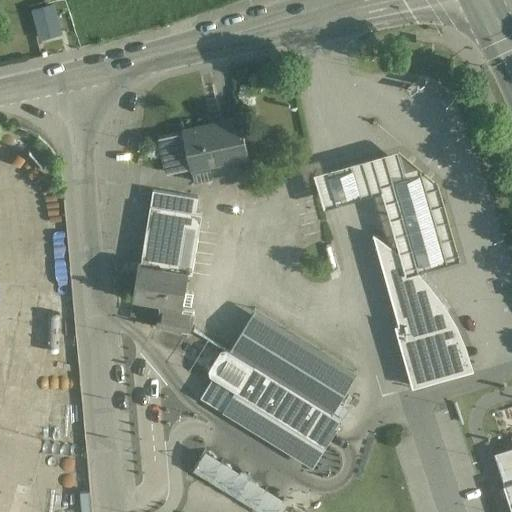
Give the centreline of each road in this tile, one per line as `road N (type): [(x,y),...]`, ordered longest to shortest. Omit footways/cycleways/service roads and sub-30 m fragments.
road 1 (unclassified): [(67,75),(116,511)]
road 2 (residential): [(67,75),(364,0)]
